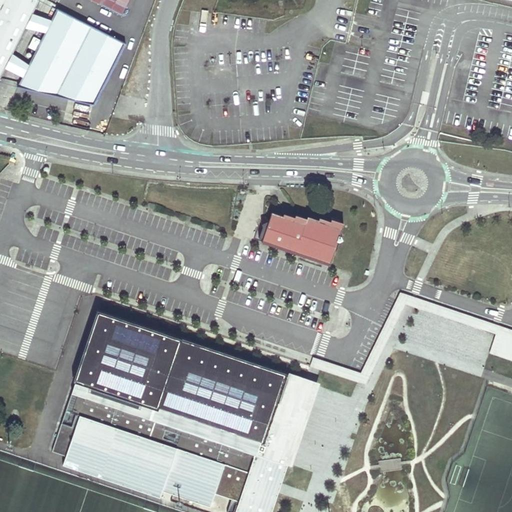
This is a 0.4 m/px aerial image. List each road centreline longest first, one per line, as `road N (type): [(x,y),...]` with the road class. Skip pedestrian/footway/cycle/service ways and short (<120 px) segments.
road 1 (unclassified): [(156,167),(338,175),(387,189)]
road 2 (unclassified): [(389,167),(157,152)]
road 3 (unclassified): [(157,152),(0,120)]
road 4 (unclassified): [(0,136),(156,167)]
road 5 (unclassified): [(157,152),(164,19),(172,0)]
